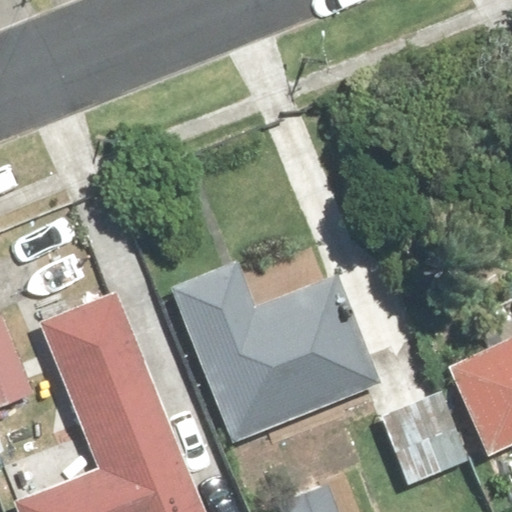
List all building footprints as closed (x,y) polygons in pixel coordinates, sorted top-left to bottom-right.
[(236,252),(165,281),(231,440),(374,380),(328,270),(256,300),(236,252)] [(201,511),(109,287),(35,317),(94,462),(13,495),(20,511),(201,511)] [(511,325),(511,324),(477,338),(483,353),(449,367),(481,446),(511,432),(511,325)] [(0,331),(0,398),(22,390),(0,331)] [(382,430),(389,448),(427,433),(439,464),(460,456),(429,376),(361,403),(373,434),(382,430)] [(334,511),(321,473),(274,490),(282,511),(334,511)]
